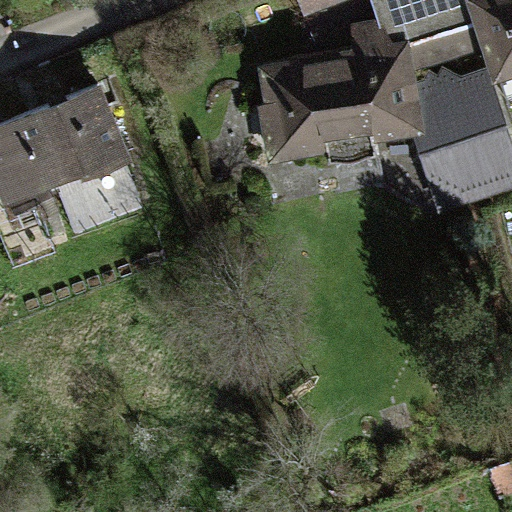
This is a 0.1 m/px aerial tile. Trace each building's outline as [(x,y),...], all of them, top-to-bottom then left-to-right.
[(344,0),(311,0),(314,11),(344,0)] [(402,96),(494,68),(473,0),(372,0),(380,22),(402,96)] [(511,0),(473,0),(494,68),(499,83),(511,78),(511,0)] [(273,160),(415,138),(402,96),(380,22),(351,24),(351,51),(257,65),(264,105),(259,106),(266,149),(271,148),(273,160)] [(494,68),(402,96),(415,138),(435,204),(511,180),(511,126),(499,83),(494,68)] [(114,89),(0,127),(0,154),(23,220),(144,179),(114,89)]
